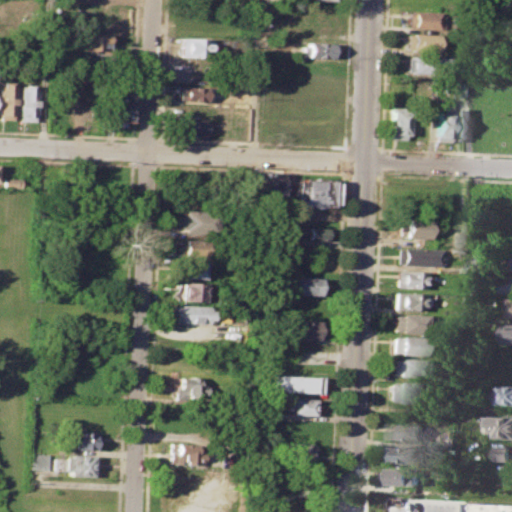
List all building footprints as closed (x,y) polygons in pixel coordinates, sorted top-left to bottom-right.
[(406,12),(406,29),(438,29),(438,12),(406,12)] [(78,34),(77,50),(107,51),(108,35),(78,34)] [(405,34),(405,50),(438,50),(438,35),(405,34)] [(181,37),(180,56),(208,57),(209,38),(181,37)] [(305,43),(305,57),(331,57),(331,43),(305,43)] [(409,56),(408,73),(446,74),(446,57),(409,56)] [(429,77),(428,91),(441,92),(441,77),(429,77)] [(459,81),(459,95),(470,96),(470,81),(459,81)] [(0,84),(0,118),(13,118),(14,84),(0,84)] [(20,85),(18,121),(34,122),(36,86),(20,85)] [(178,87),(178,100),(206,101),(206,87),(178,87)] [(108,92),(107,121),(127,121),(128,92),(108,92)] [(434,107),(433,137),(447,137),(448,107),(434,107)] [(388,108),(388,138),(404,138),(405,108),(388,108)] [(412,108),(411,138),(426,138),(427,108),(412,108)] [(453,109),(453,140),(466,140),(467,109),(453,109)] [(176,120),(176,134),(205,135),(205,121),(176,120)] [(255,177),(254,203),(280,205),(282,178),(255,177)] [(298,180),(297,204),(332,205),(333,181),(298,180)] [(179,210),(178,231),(214,232),(214,212),(179,210)] [(403,216),(403,235),(427,236),(428,217),(403,216)] [(289,225),(289,239),(325,240),(325,226),(289,225)] [(181,239),(181,252),(203,253),(204,240),(181,239)] [(395,246),(394,263),(438,264),(439,246),(395,246)] [(470,251),(470,268),(485,268),(485,251),(470,251)] [(181,259),(180,277),(202,278),(202,260),(181,259)] [(394,270),(394,286),(423,286),(424,271),(394,270)] [(511,274),(501,274),(500,291),(511,291),(511,274)] [(292,276),(292,293),(320,294),(321,277),(292,276)] [(180,281),(179,298),(202,299),(203,281),(180,281)] [(467,284),(466,294),(479,294),(479,284),(467,284)] [(393,291),(393,308),(422,308),(422,292),(393,291)] [(176,305),(175,322),(207,323),(208,306),(176,305)] [(394,315),(394,331),(424,332),(424,315),(394,315)] [(318,320),(290,320),(289,337),(317,338),(318,320)] [(392,336),(391,351),(424,351),(424,336),(392,336)] [(391,358),(391,374),(422,375),(422,359),(391,358)] [(274,374),(273,391),(316,392),(316,376),(274,374)] [(176,377),(175,396),(203,396),(203,377),(176,377)] [(389,381),(389,400),(420,400),(421,382),(389,381)] [(511,385),(500,385),(500,402),(511,402),(511,385)] [(289,398),(289,413),(314,413),(315,399),(289,398)] [(464,398),(464,408),(478,408),(478,398),(464,398)] [(511,415),(495,415),(494,433),(511,433),(511,415)] [(391,423),(390,438),(424,439),(424,423),(391,423)] [(96,431),(69,431),(69,448),(96,448),(96,431)] [(282,442),(282,458),(312,459),(312,443),(282,442)] [(166,444),(166,462),(195,463),(196,444),(166,444)] [(495,445),(495,458),(509,458),(509,446),(495,445)] [(390,446),(390,462),(421,463),(421,447),(390,446)] [(27,453),(27,468),(44,468),(44,453),(27,453)] [(66,454),(66,473),(94,474),(95,455),(66,454)] [(390,467),(390,482),(420,483),(420,468),(390,467)] [(466,511),(467,501),(511,503),(511,511),(466,511)]
